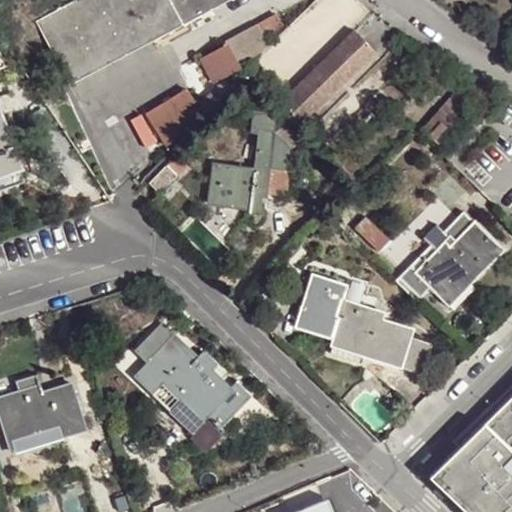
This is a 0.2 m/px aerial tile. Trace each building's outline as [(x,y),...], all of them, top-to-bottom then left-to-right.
[(222,0),(69,0),(35,19),(69,83),(222,0)] [(279,7),(259,19),(269,40),(286,19),(279,7)] [(259,19),(227,36),(242,66),(269,40),(259,19)] [(354,31),(276,107),(298,129),(375,54),(354,31)] [(188,69),(212,109),(235,86),(215,53),(188,69)] [(188,82),(147,109),(167,140),(202,105),(188,82)] [(455,100),(469,113),(483,97),(468,84),(455,100)] [(0,100),(0,192),(25,185),(21,173),(25,171),(21,158),(31,155),(27,142),(16,145),(6,111),(3,111),(0,100)] [(426,133),(441,147),(469,113),(455,100),(426,133)] [(271,164),(291,166),(293,150),(274,131),(259,130),(254,168),(213,165),(210,187),(208,209),(247,212),(246,217),(249,218),(252,201),(266,202),(268,191),(271,164)] [(166,163),(147,183),(158,193),(177,175),(166,163)] [(288,192),(291,166),(271,164),(268,191),(288,192)] [(410,266),(397,280),(418,300),(432,286),(450,303),(476,276),(503,249),(464,211),(444,231),(455,242),(444,254),(439,249),(416,271),(410,266)] [(310,275),(296,328),(335,339),(331,354),(360,362),(363,353),(402,365),(403,364),(422,369),(431,337),(413,332),(414,324),(377,315),(378,309),(342,299),(345,285),(310,275)] [(170,333),(136,369),(152,384),(163,373),(203,412),(206,408),(220,421),(251,389),(237,375),(230,378),(212,362),(218,356),(204,343),(193,355),(170,333)] [(42,386),(0,400),(0,408),(11,439),(61,424),(66,435),(87,429),(72,385),(47,392),(45,386),(43,380),(40,381),(42,386)] [(511,511),(511,396),(442,466),(488,511),(511,511)] [(357,511),(354,503),(331,511),(357,511)]
